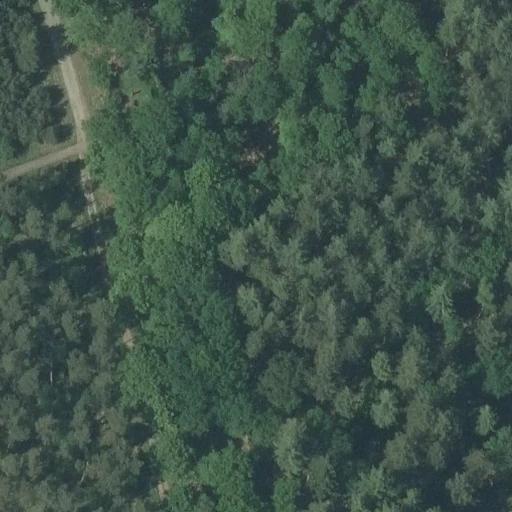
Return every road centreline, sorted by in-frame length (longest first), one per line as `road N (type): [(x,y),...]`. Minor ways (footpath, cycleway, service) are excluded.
road 1 (track): [(511,254),(310,362),(214,389),(212,281),(165,165),(106,144),(0,191)]
road 2 (track): [(162,511),(80,155),(27,0)]
